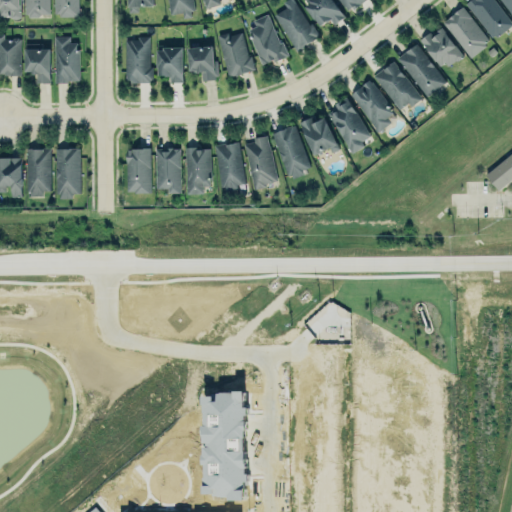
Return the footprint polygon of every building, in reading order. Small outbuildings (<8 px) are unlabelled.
[(0,0),(0,15),(9,15),(11,17),(14,17),(18,17),(20,15),(19,0),(0,0)] [(23,0),(49,0),(49,12),(41,12),(36,16),(24,16),(23,0)] [(78,16),(78,0),(52,0),(53,16),(78,16)] [(152,0),(153,6),(137,7),(137,12),(129,13),(128,0),(152,0)] [(192,11),(191,0),(165,0),(167,14),(192,11)] [(200,0),(203,8),(219,4),(217,0),(200,0)] [(296,50),(274,15),(287,7),(283,2),(286,0),(292,0),(309,25),(311,23),(319,35),(316,37),(316,38),(296,50)] [(318,27),(330,19),(333,24),(344,17),(332,0),(307,0),(303,3),(318,27)] [(365,0),(359,4),(360,5),(353,10),(352,9),(348,11),(339,0),(365,0)] [(466,1),(467,0),(496,0),(511,20),(511,24),(497,35),(495,33),(492,36),(466,1)] [(511,0),(499,0),(511,16),(511,0)] [(443,20),(454,12),(454,10),(463,4),(489,38),(485,42),(487,44),(471,56),(443,20)] [(288,55),(274,62),(273,60),(262,65),(249,36),(251,35),(248,30),(256,26),(253,21),(267,14),(273,27),(272,27),(273,30),(275,29),(277,31),(274,32),(279,43),(282,42),(288,55)] [(441,25),(464,55),(459,59),(455,59),(448,64),(445,61),(440,65),(420,38),(429,31),(432,36),(437,32),(435,30),(441,25)] [(252,70),(242,30),(217,36),(227,77),(252,70)] [(19,38),(3,38),(3,34),(0,33),(0,75),(20,75),(19,38)] [(54,35),(69,35),(69,41),(77,41),(77,47),(79,47),(79,79),(68,79),(68,81),(54,81),(54,35)] [(125,40),(138,41),(138,37),(149,37),(149,66),(152,66),(152,81),(149,81),(149,83),(131,83),(131,80),(126,80),(125,40)] [(417,41),(397,56),(427,95),(446,80),(417,41)] [(24,46),(49,46),(49,81),(36,81),(36,71),(31,71),(31,68),(24,68),(24,46)] [(187,47),(188,73),(200,72),(201,81),(215,80),(213,46),(187,47)] [(183,82),(183,48),(163,48),(163,51),(157,51),(157,68),(158,68),(158,76),(169,77),(169,78),(170,78),(170,83),(183,82)] [(373,73),(393,57),(422,96),(410,105),(407,101),(399,108),(373,73)] [(393,111),(387,115),(390,121),(378,130),(350,92),(369,78),(371,80),(372,79),(391,105),(389,106),(393,111)] [(335,102),(346,95),(370,134),(361,139),(364,144),(351,152),(350,150),(349,151),(346,147),(348,146),(327,111),(337,106),(335,102)] [(298,122),(312,155),(329,148),(331,152),(338,149),(324,117),(310,123),(308,118),(298,122)] [(272,132),(294,123),(310,165),(303,168),(304,172),(292,177),(291,173),(287,174),(272,132)] [(254,136),(266,133),(276,179),(265,181),(266,185),(254,188),(244,143),(255,140),(254,136)] [(214,143),(238,140),(244,181),(237,183),(238,188),(225,190),(224,185),(221,185),(214,143)] [(56,146),(80,146),(80,191),(72,192),(72,197),(60,197),(60,191),(56,192),(56,146)] [(155,146),(180,146),(180,191),(168,191),(168,187),(155,187),(155,146)] [(202,193),(202,186),(210,186),(209,147),(184,148),(185,194),(202,193)] [(26,148),(26,194),(50,194),(50,148),(26,148)] [(150,192),(149,148),(125,149),(126,193),(150,192)] [(511,154),(485,176),(498,192),(511,180),(511,154)] [(0,155),(0,190),(5,190),(6,183),(11,183),(11,195),(21,195),(21,183),(22,183),(22,176),(21,176),(21,155),(0,155)] [(244,490),(245,408),(243,406),(243,394),(204,394),(203,441),(210,442),(216,448),(204,447),(204,462),(213,463),(223,452),(223,463),(229,469),(229,483),(237,483),(244,490)]
